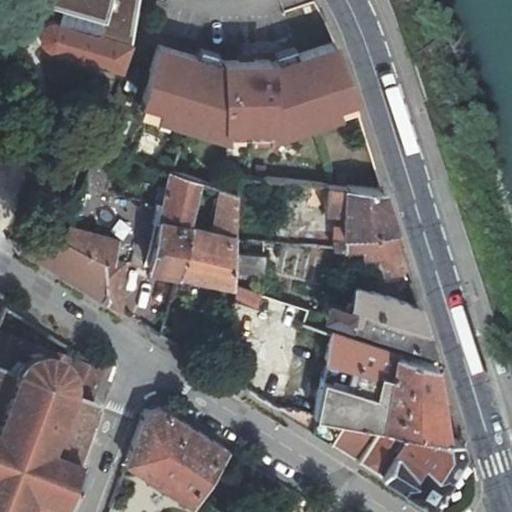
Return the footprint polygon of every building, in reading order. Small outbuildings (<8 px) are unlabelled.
[(41,0),(42,2),(103,19),(99,36),(134,47),(141,0),(41,0)] [(125,74),(134,47),(99,36),(63,25),(58,24),(53,25),(49,27),(46,31),(44,36),(44,41),(45,44),(47,48),(51,51),(125,74)] [(271,134),(337,111),(333,100),(352,94),(343,65),(332,42),(268,65),(268,61),(221,61),(221,65),(156,45),(140,98),(159,103),(156,115),(222,134),(223,131),(268,132),(268,133),(271,134)] [(337,111),(355,105),(352,94),(333,100),(337,111)] [(159,103),(140,98),(137,109),(156,115),(159,103)] [(99,147),(85,188),(102,194),(116,154),(99,147)] [(191,227),(202,183),(172,174),(170,173),(152,268),(178,273),(191,227)] [(264,197),(267,179),(240,176),(239,194),(264,197)] [(345,214),(346,236),(395,230),(389,211),(382,188),(347,188),(336,187),(328,186),(328,211),(345,214)] [(213,232),(191,227),(178,273),(233,283),(234,270),(235,251),(239,194),(225,189),(213,232)] [(45,223),(26,252),(105,302),(104,264),(92,256),(66,240),(67,237),(57,231),(45,223)] [(66,240),(92,256),(104,264),(105,302),(120,311),(124,264),(114,262),(118,241),(70,230),(67,237),(66,240)] [(407,267),(395,230),(346,236),(346,240),(346,250),(366,252),(387,249),(396,270),(407,267)] [(336,249),(346,250),(346,240),(336,239),(336,249)] [(264,255),(235,251),(234,270),(263,277),(264,255)] [(257,307),(262,294),(262,290),(241,285),(237,302),(257,307)] [(328,301),(322,314),(431,348),(424,325),(419,307),(355,286),(349,308),(328,301)] [(298,352),(325,359),(329,331),(305,323),(308,309),(262,294),(257,307),(237,302),(232,333),(280,346),(275,370),(255,368),(250,393),(271,406),(310,431),(315,415),(323,378),(292,374),(298,352)] [(93,403),(88,401),(100,369),(2,308),(0,312),(0,511),(52,511),(87,420),(93,403)] [(374,425),(381,426),(396,351),(329,331),(325,359),(327,359),(323,378),(315,415),(346,420),(374,425)] [(446,438),(441,402),(435,363),(396,351),(381,426),(446,438)] [(223,446),(183,421),(159,406),(143,411),(124,462),(199,507),(223,446)] [(330,443),(346,420),(315,415),(310,431),(330,443)] [(374,425),(346,420),(330,443),(352,457),(374,425)] [(446,438),(381,426),(358,460),(384,477),(430,506),(464,452),(460,439),(446,438)]
